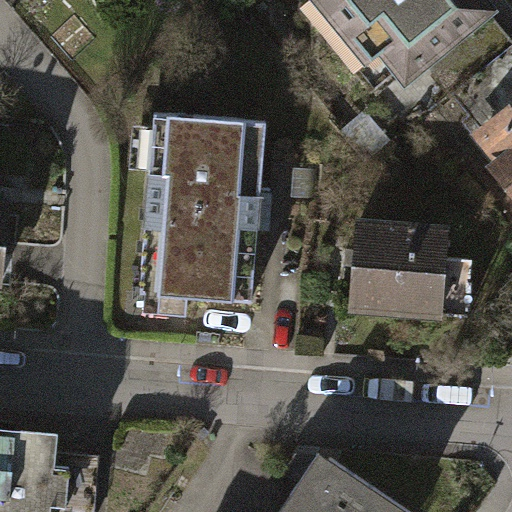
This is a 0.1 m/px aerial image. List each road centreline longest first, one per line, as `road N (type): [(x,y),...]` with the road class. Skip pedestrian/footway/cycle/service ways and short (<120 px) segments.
road 1 (residential): [(511,413),(71,382)]
road 2 (residential): [(0,30),(73,124),(85,178),(71,382)]
